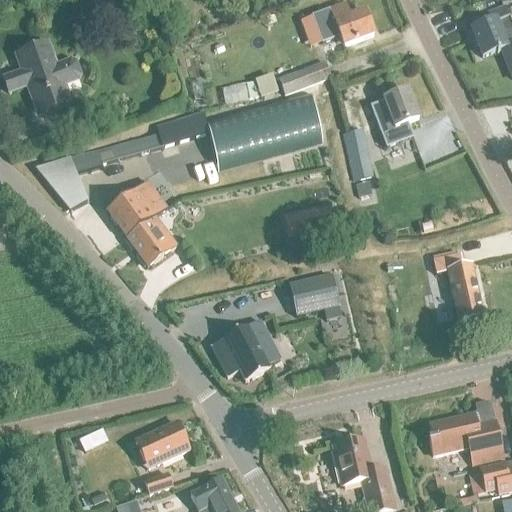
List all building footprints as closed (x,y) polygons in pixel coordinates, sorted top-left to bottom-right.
[(344,8),(311,20),(320,46),(338,40),(342,50),(371,39),(362,14),(348,19),(344,8)] [(504,11),(472,24),(475,33),(495,25),(495,26),(508,21),(504,11)] [(500,54),(511,82),(511,31),(508,21),(495,26),(495,25),(475,33),(471,35),(482,62),(500,54)] [(16,64),(20,74),(3,81),(8,96),(25,90),(34,114),(51,108),(52,113),(69,107),(62,89),(75,84),(67,64),(55,69),(47,46),(30,52),(32,58),(16,64)] [(278,82),(284,98),(329,82),(323,65),(278,82)] [(249,102),(260,100),(260,102),(277,96),(271,78),(253,84),(254,86),(245,87),(249,102)] [(382,105),(369,110),(381,141),(385,151),(412,140),(406,126),(416,122),(406,95),(382,104),(382,105)] [(205,125),(217,173),(321,146),(309,97),(205,125)] [(343,137),(353,184),(372,179),(362,133),(343,137)] [(101,168),(162,150),(158,138),(70,162),(36,172),(70,216),(85,204),(75,179),(102,171),(101,168)] [(175,251),(153,222),(165,213),(145,186),(104,217),(115,231),(146,272),(175,251)] [(329,211),(299,218),(303,238),(333,231),(329,211)] [(455,258),(431,263),(434,277),(446,274),(457,328),(482,322),(470,269),(458,272),(455,258)] [(331,279),(287,289),(295,320),(322,314),(324,324),(340,320),(337,309),(338,309),(331,279)] [(259,324),(210,350),(226,382),(238,376),(244,387),(269,373),(255,347),(267,341),(259,324)] [(427,444),(428,446),(429,446),(432,460),(468,451),(472,469),(502,462),(493,426),(475,430),(473,418),(429,429),(432,442),(427,444)] [(135,446),(142,462),(151,458),(156,468),(187,454),(175,427),(135,446)] [(346,448),(332,451),(341,490),(361,485),(367,511),(392,511),(383,473),(369,476),(362,444),(358,445),(358,442),(345,445),(346,448)] [(473,499),(495,494),(497,500),(511,496),(511,465),(467,475),(473,499)] [(143,485),(148,500),(171,492),(166,477),(143,485)] [(235,511),(221,483),(189,499),(195,511),(235,511)]
